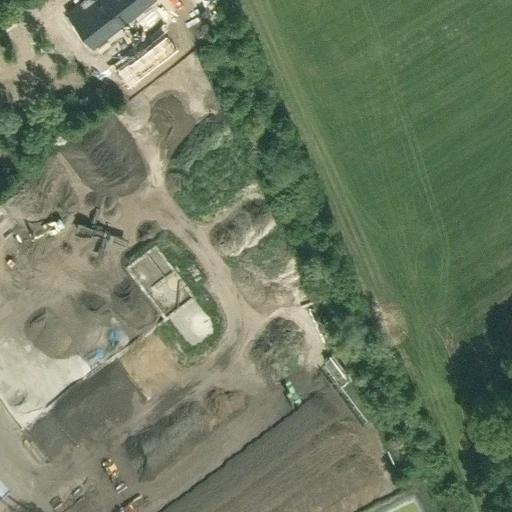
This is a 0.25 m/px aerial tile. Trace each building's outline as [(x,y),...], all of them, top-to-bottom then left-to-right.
[(105,34),(149,4),(146,0),(83,0),(73,7),(82,21),(92,15),(105,34)] [(166,59),(174,53),(164,36),(125,62),(137,79),(166,59)] [(192,117),(159,137),(170,156),(203,135),(192,117)] [(128,180),(144,172),(134,152),(117,161),(128,180)] [(155,190),(144,199),(149,206),(137,216),(149,230),(172,212),(155,190)] [(153,446),(112,465),(123,488),(164,468),(153,446)]
